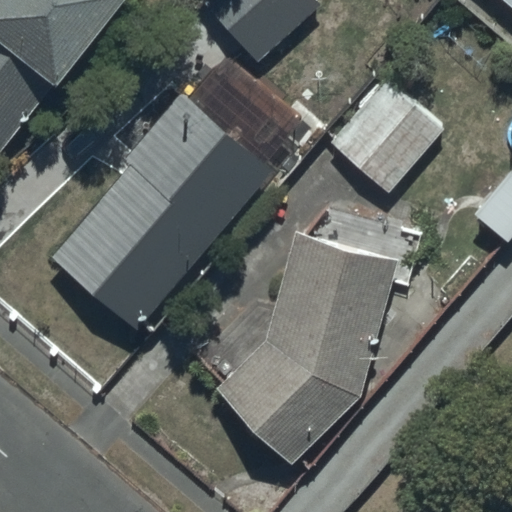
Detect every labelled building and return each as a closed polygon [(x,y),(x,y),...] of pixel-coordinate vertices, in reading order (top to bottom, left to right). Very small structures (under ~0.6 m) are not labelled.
[(0,0),(0,147),(118,0),(0,0)] [(204,0),(259,58),(321,0),(320,0),(204,0)] [(54,251),(137,323),(272,165),(237,135),(256,112),(203,67),(184,89),(180,86),(126,149),(134,156),(54,251)] [(334,141),(390,188),(444,124),(388,77),(334,141)] [(292,460),(361,390),(397,256),(293,227),(263,333),(214,383),(292,460)]
